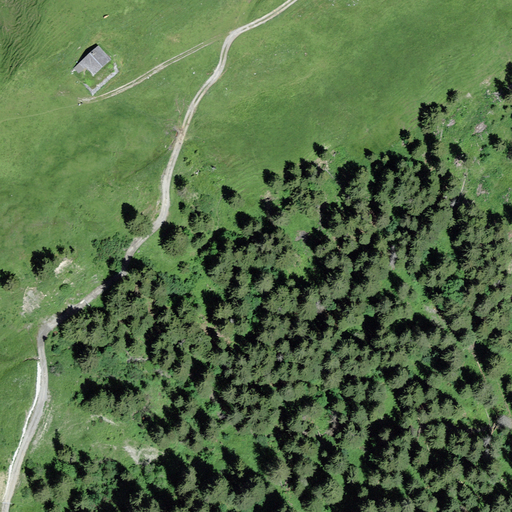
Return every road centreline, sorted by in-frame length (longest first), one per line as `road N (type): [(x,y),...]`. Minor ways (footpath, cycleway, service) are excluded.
road 1 (track): [(5,511),(43,394),(44,332),(115,280),(159,221),(188,114),(230,36),(292,0)]
road 2 (track): [(230,36),(100,97),(0,123)]
